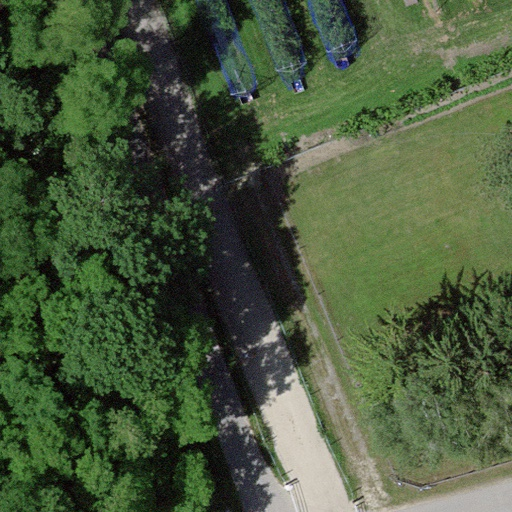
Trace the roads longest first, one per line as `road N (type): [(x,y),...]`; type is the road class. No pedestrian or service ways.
road 1 (unknown): [(140,0),(326,511)]
road 2 (track): [(76,0),(257,511)]
